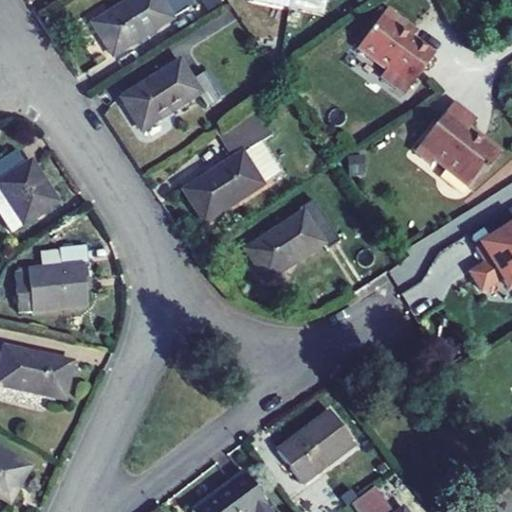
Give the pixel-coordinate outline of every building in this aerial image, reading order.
[(131,0),(93,25),(113,56),(188,9),(182,0),(131,0)] [(182,0),(188,9),(194,5),(190,0),(182,0)] [(289,0),(253,0),(253,1),(288,9),(289,0)] [(326,3),(314,0),(289,0),(288,9),(323,16),(326,3)] [(405,96),(435,55),(413,39),(401,30),(406,24),(387,10),(357,50),(386,70),(380,78),(405,96)] [(418,32),(406,24),(401,30),(413,39),(417,33),(418,32)] [(179,62),(121,99),(141,131),(199,95),(207,108),(221,99),(204,73),(191,81),(179,62)] [(433,161),(472,191),(501,154),(469,129),(476,121),(453,103),(414,153),(429,165),(433,161)] [(279,174),(260,144),(272,137),(253,106),(214,130),(233,160),(182,191),(202,223),(261,187),(260,185),(279,174)] [(0,198),(0,215),(11,233),(57,203),(31,163),(27,166),(17,151),(0,162),(0,184),(2,183),(9,193),(0,198)] [(323,254),(337,245),(310,204),(296,212),(299,216),(241,253),(261,284),(319,248),(323,254)] [(481,245),(491,260),(484,264),(469,273),(481,291),(502,279),(508,289),(511,286),(511,225),(493,238),(481,245)] [(18,315),(88,308),(84,267),(89,266),(87,246),(58,249),(59,251),(60,269),(42,271),(14,274),(18,315)] [(60,269),(59,251),(40,253),(42,271),(60,269)] [(0,385),(63,400),(72,363),(4,347),(3,353),(0,352),(0,385)] [(330,413),(277,453),(301,485),(354,446),(330,413)] [(0,498),(9,504),(29,468),(0,451),(0,498)] [(270,511),(243,474),(191,511),(270,511)] [(391,511),(373,488),(351,504),(356,511),(403,511),(403,510),(400,511),(391,511)]
